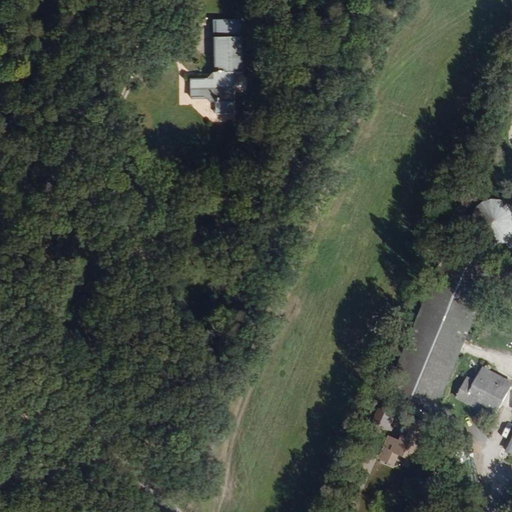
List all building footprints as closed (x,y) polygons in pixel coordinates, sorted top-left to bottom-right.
[(239,77),(238,21),(211,21),(212,75),(200,82),(189,82),(188,103),(205,102),(205,106),(212,105),(213,117),(230,115),(230,77),(239,77)] [(499,253),(507,251),(511,248),(511,204),(507,201),(499,199),(492,199),(484,201),(477,205),(472,211),(469,218),(468,226),(469,234),(472,241),(477,247),(484,251),(492,253),(499,253)] [(463,347),(495,269),(446,248),(387,389),(437,409),(463,347)] [(499,407),(510,385),(491,375),(493,371),(482,365),(475,379),(467,376),(456,397),(477,408),(480,404),(482,399),(499,407)] [(511,381),(511,380),(493,371),(491,375),(510,385),(511,381)] [(499,407),(482,399),(480,404),(496,412),(499,407)] [(418,445),(422,437),(425,438),(430,425),(417,419),(411,433),(412,433),(409,441),(401,438),(400,441),(389,436),(382,452),(395,457),(397,453),(409,458),(413,450),(416,451),(418,445)] [(411,464),(416,451),(413,450),(409,458),(397,453),(395,457),(411,464)]
